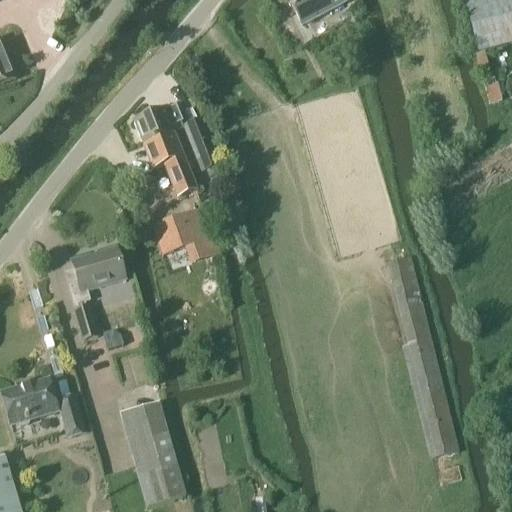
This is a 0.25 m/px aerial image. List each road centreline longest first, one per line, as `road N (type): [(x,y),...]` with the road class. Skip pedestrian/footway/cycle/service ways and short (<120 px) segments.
road 1 (tertiary): [(0,255),(210,0)]
road 2 (unclassified): [(0,150),(121,0)]
